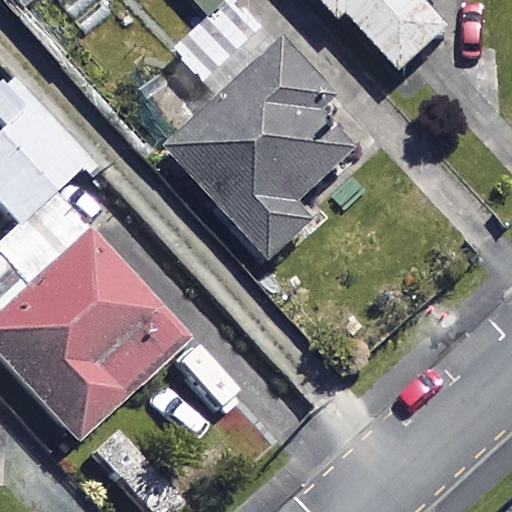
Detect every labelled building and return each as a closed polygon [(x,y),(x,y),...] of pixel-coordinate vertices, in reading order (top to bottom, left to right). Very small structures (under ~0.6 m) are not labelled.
[(332,33),(302,0),(259,0),(184,68),(221,109),(164,160),(268,276),(317,233),(301,215),(383,141),(306,57),(332,33)] [(190,0),(212,23),(236,0),(190,0)] [(435,0),(312,0),(398,90),(450,41),(423,12),(435,0)] [(84,172),(4,85),(0,89),(0,223),(13,238),(84,172)] [(182,352),(83,246),(0,323),(0,376),(73,454),(182,352)] [(178,511),(179,511),(111,438),(86,460),(134,511),(178,511)]
